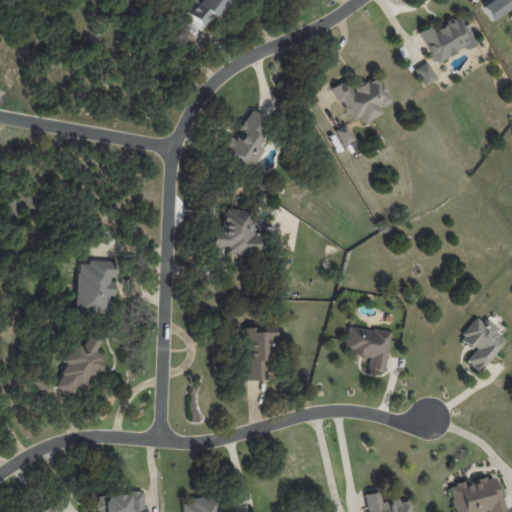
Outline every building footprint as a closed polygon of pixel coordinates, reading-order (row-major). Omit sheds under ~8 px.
[(185,12),(201,27),(211,16),(213,18),(229,1),(228,0),(190,0),(193,3),(185,12)] [(417,31),(436,64),(474,42),(459,15),(432,30),(429,25),(417,31)] [(435,80),(427,62),(414,68),(421,85),(435,80)] [(332,87),(350,121),(359,116),(362,123),(381,113),(378,108),(391,101),(377,75),(350,90),(345,80),(332,87)] [(221,151),(249,170),(268,143),(260,138),(270,123),(252,110),(232,138),(230,137),(221,151)] [(342,146),(353,141),(344,124),(333,130),(342,146)] [(211,247),(226,248),(226,252),(260,253),(260,235),(252,235),(252,210),(222,209),(222,231),(211,231),(211,247)] [(74,312),(109,313),(109,296),(113,296),(113,282),(111,282),(112,262),(75,261),(74,312)] [(505,338),(483,320),(481,322),(475,317),(458,338),(473,351),(465,361),(478,372),(505,338)] [(383,371),(389,332),(347,326),(343,352),(368,356),(366,369),(383,371)] [(245,380),(266,379),(264,351),(276,350),(275,327),(244,328),(245,380)] [(53,386),(70,397),(77,386),(85,392),(106,358),(94,351),(101,340),(90,333),(80,348),(73,343),(61,361),(67,365),(53,386)] [(32,381),(43,396),(51,389),(41,374),(32,381)] [(453,511),(480,511),(486,511),(505,511),(499,484),(494,486),(492,476),(448,486),(453,511)] [(95,511),(142,511),(142,490),(125,491),(125,495),(94,496),(95,511)] [(365,493),(366,511),(410,511),(409,499),(379,502),(378,492),(365,493)] [(181,503),(181,511),(217,511),(217,496),(188,498),(188,503),(181,503)]
